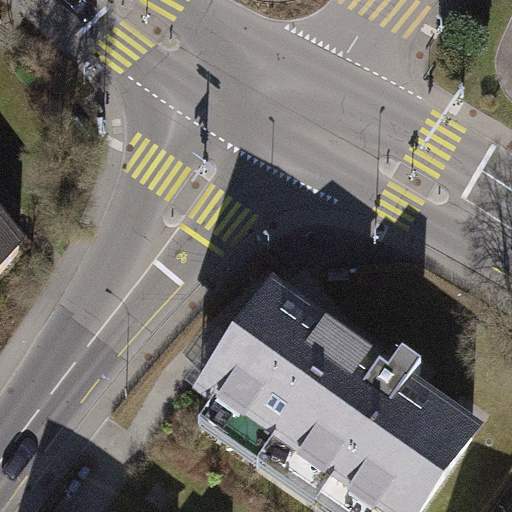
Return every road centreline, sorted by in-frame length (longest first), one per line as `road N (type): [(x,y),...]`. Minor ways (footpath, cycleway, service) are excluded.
road 1 (secondary): [(0,452),(275,104)]
road 2 (secondary): [(511,235),(275,104)]
road 3 (secondary): [(117,0),(275,104)]
road 4 (residential): [(275,104),(383,0)]
